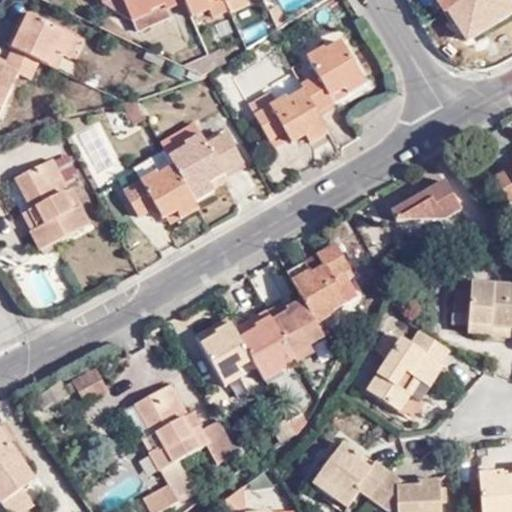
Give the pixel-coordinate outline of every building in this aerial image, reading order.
[(100,0),(103,6),(132,22),(121,0),(100,0)] [(167,9),(184,1),(183,0),(121,0),(132,22),(166,7),(167,9)] [(211,0),(183,0),(184,1),(188,11),(211,0)] [(215,18),(230,11),(224,0),(211,0),(188,11),(191,18),(211,10),(215,18)] [(224,0),(230,11),(231,13),(249,5),(246,0),(224,0)] [(451,11),(444,0),(435,0),(445,15),(451,11)] [(444,0),(451,11),(468,0),(444,0)] [(24,12),(15,29),(20,31),(28,14),(24,12)] [(40,63),(49,67),(55,53),(65,32),(28,14),(20,31),(15,29),(7,46),(14,50),(40,63)] [(65,32),(55,53),(63,57),(74,37),(65,32)] [(329,97),(363,77),(342,42),(326,52),(324,49),(307,59),(318,78),(302,87),(304,91),(317,113),(333,103),(329,97)] [(31,81),(40,63),(14,50),(8,62),(6,66),(0,63),(0,110),(1,111),(19,75),(31,81)] [(367,84),(363,77),(329,97),(333,103),(367,84)] [(317,113),(304,91),(288,100),(287,98),(278,103),(255,117),(274,149),(289,140),(292,144),(304,137),(324,125),(317,113)] [(255,117),(278,103),(271,92),(248,105),(255,117)] [(166,152),(169,158),(187,148),(185,145),(202,135),(195,124),(161,144),(166,152)] [(330,134),(324,125),(304,137),(309,145),(330,134)] [(187,148),(169,158),(175,168),(192,195),(210,185),(245,164),(227,134),(207,146),(202,135),(185,145),(187,148)] [(175,168),(169,158),(166,152),(134,171),(141,183),(157,173),(159,177),(175,168)] [(65,192),(67,190),(51,160),(15,179),(31,209),(34,208),(43,225),(31,232),(41,251),(90,225),(80,206),(74,209),(65,192)] [(192,195),(175,168),(159,177),(157,173),(141,183),(123,193),(138,218),(156,208),(163,220),(175,213),(195,202),(192,195)] [(511,169),(495,180),(510,206),(511,204),(511,169)] [(445,182),(391,214),(397,223),(446,222),(463,211),(445,182)] [(192,195),(195,202),(213,191),(210,185),(192,195)] [(70,189),(67,190),(65,192),(74,209),(80,206),(70,189)] [(200,209),(195,202),(175,213),(180,221),(200,209)] [(34,208),(31,209),(21,215),(31,232),(43,225),(34,208)] [(287,274),(303,302),(317,327),(335,316),(333,313),(348,304),(338,286),(334,280),(351,270),(337,245),(316,257),(323,269),(313,275),(306,264),(287,274)] [(316,257),(306,264),(313,275),(323,269),(316,257)] [(334,280),(338,286),(355,276),(351,270),(334,280)] [(507,339),(511,339),(511,287),(472,284),(469,328),(508,330),(507,339)] [(303,302),(287,311),(289,314),(273,323),(293,357),(310,347),(324,339),(317,327),(303,302)] [(283,304),(268,313),(271,319),(273,323),(289,314),(287,311),(283,304)] [(266,310),(234,328),(241,340),(258,331),(255,328),(271,319),(268,313),(266,310)] [(258,331),(241,340),(253,362),(262,378),(280,368),(281,370),(296,361),(293,357),(273,323),(271,319),(255,328),(258,331)] [(213,329),(216,335),(232,325),(229,320),(213,329)] [(217,338),(202,347),(223,383),(241,373),(239,370),(253,362),(241,340),(234,328),(232,325),(216,335),(217,338)] [(508,330),(469,328),(468,336),(507,339),(508,330)] [(197,338),(202,347),(217,338),(216,335),(213,329),(197,338)] [(442,365),(451,352),(420,332),(411,345),(402,340),(401,341),(387,332),(374,351),(388,361),(367,393),(400,414),(411,398),(411,397),(406,393),(415,380),(430,389),(445,366),(442,365)] [(310,347),(293,357),(296,361),(297,365),(315,355),(310,347)] [(280,368),(262,378),(265,383),(283,373),(281,370),(280,368)] [(96,369),(72,382),(86,407),(109,394),(96,369)] [(241,373),(223,383),(226,388),(244,378),(241,373)] [(420,404),(430,389),(415,380),(406,393),(411,397),(411,398),(420,404)] [(61,382),(50,389),(58,404),(70,397),(61,382)] [(218,467),(239,455),(220,421),(203,431),(201,427),(202,426),(194,413),(188,416),(171,386),(135,406),(153,437),(156,435),(163,447),(150,455),(161,474),(162,473),(180,463),(207,447),(218,467)] [(288,423),(296,437),(307,424),(302,415),(288,423)] [(272,429),(283,450),(285,449),(296,437),(288,423),(286,420),(272,429)] [(0,430),(0,501),(3,506),(37,482),(0,430)] [(156,435),(153,437),(143,442),(150,455),(163,447),(156,435)] [(361,493),(372,501),(389,474),(376,465),(374,467),(371,472),(361,464),(364,460),(343,445),(317,480),(337,494),(333,499),(349,510),(361,493)] [(371,472),(374,467),(364,460),(361,464),(371,472)] [(188,478),(180,463),(162,473),(168,486),(171,486),(188,478)] [(389,474),(372,501),(386,511),(442,511),(441,482),(419,484),(420,489),(400,489),(403,484),(389,474)] [(511,511),(511,478),(505,479),(504,474),(479,475),(481,511),(511,511)] [(314,485),(333,499),(337,494),(317,480),(314,485)] [(163,511),(180,503),(171,486),(168,486),(142,500),(149,511),(163,511)] [(227,511),(246,511),(244,488),(226,501),(227,511)]
